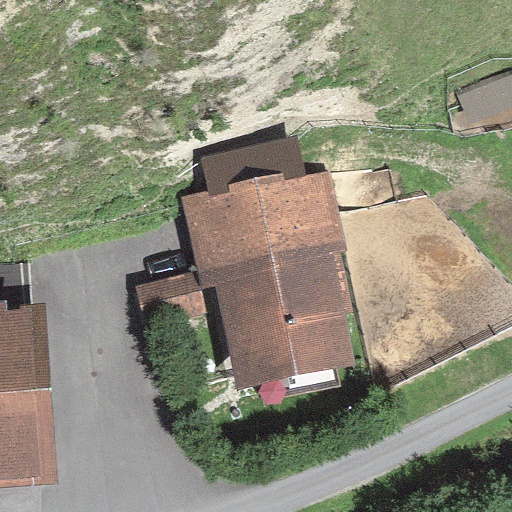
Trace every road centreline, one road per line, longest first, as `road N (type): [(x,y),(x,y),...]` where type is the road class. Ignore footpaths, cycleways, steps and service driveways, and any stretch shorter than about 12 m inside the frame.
road 1 (track): [(232,511),(511,391)]
road 2 (unknown): [(111,511),(73,291)]
